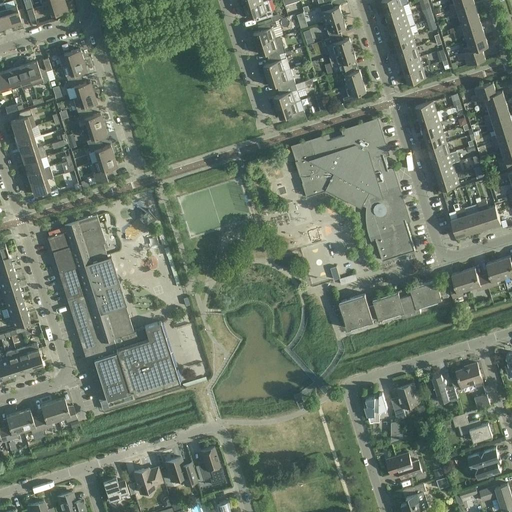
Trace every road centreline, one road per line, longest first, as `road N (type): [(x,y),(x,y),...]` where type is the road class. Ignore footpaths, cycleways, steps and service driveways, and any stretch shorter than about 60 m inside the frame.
road 1 (residential): [(383,511),(349,386),(482,342)]
road 2 (residential): [(445,254),(359,0)]
road 3 (residential): [(249,511),(219,429),(84,467)]
road 4 (residential): [(68,373),(0,156)]
road 5 (residential): [(141,184),(93,20)]
road 6 (residential): [(264,142),(223,0)]
